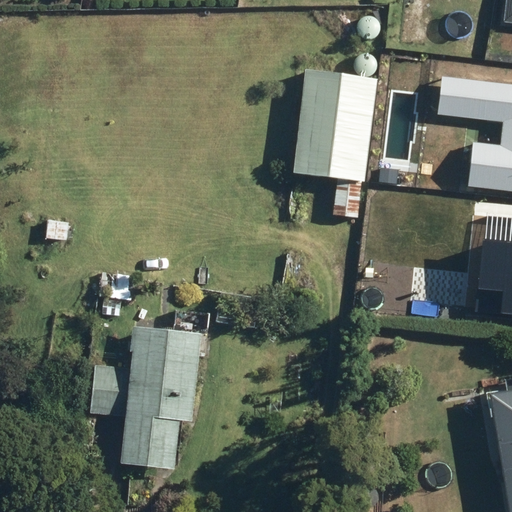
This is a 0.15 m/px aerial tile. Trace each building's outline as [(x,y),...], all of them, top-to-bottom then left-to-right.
[(216,35),(200,34),(199,49),(250,53),(252,32),(216,29),(216,35)] [(341,181),(336,216),(359,219),(364,183),(369,183),(382,82),(310,73),(297,176),(341,181)] [(511,85),(441,77),(436,114),(503,122),(501,143),(472,140),(466,186),(511,191),(511,85)] [(250,128),(256,129),(247,171),(269,176),(285,101),(257,95),(250,128)] [(47,240),(70,242),(71,224),(49,222),(47,240)] [(503,311),(511,311),(511,241),(485,239),(480,288),(505,290),(503,311)] [(103,296),(106,297),(103,315),(121,317),(124,301),(133,302),(137,276),(106,272),(103,296)] [(213,295),(211,331),(267,333),(269,298),(213,295)] [(131,418),(126,468),(178,473),(183,423),(197,424),(205,337),(140,331),(136,369),(99,366),(94,414),(131,418)] [(511,511),(511,387),(475,394),(495,511),(511,511)]
